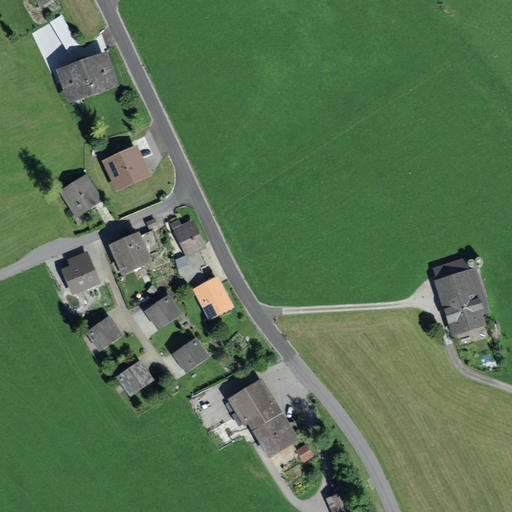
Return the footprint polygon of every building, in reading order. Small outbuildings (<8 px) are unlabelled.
[(62,21),(54,26),(67,47),(75,42),(62,21)] [(104,58),(62,73),(71,99),(113,84),(104,58)] [(136,151),(108,165),(118,187),(146,174),(136,151)] [(87,177),(62,193),(77,216),(93,205),(86,195),(95,189),(87,177)] [(179,222),(172,226),(175,232),(178,231),(189,254),(202,248),(191,225),(182,229),(179,222)] [(124,244),(115,248),(125,271),(147,261),(149,265),(155,262),(152,254),(163,249),(155,232),(138,239),(138,238),(133,240),(131,236),(122,240),(124,244)] [(199,250),(185,257),(188,265),(192,273),(200,270),(207,266),(199,250)] [(75,269),(70,271),(78,290),(96,282),(85,255),(72,261),(75,269)] [(206,282),(200,270),(192,273),(188,265),(178,270),(181,280),(185,278),(190,289),(206,282)] [(474,270),(440,281),(455,330),(480,323),(476,311),(488,308),(485,298),(483,299),(474,270)] [(217,284),(199,293),(211,315),(228,306),(217,284)] [(159,306),(150,313),(159,325),(177,313),(168,300),(172,298),(168,292),(154,299),(159,306)] [(98,322),(88,329),(100,347),(118,334),(110,322),(101,327),(98,322)] [(196,343),(178,356),(187,368),(205,356),(196,343)] [(140,366),(122,379),(131,392),(149,380),(140,366)] [(246,421),(273,405),(261,385),(234,401),(246,421)] [(280,417),(257,431),(270,452),(285,443),(293,439),(280,417)] [(307,447),(299,452),(305,461),(313,456),(307,447)] [(349,492),(330,500),(335,511),(348,511),(356,508),(349,492)]
